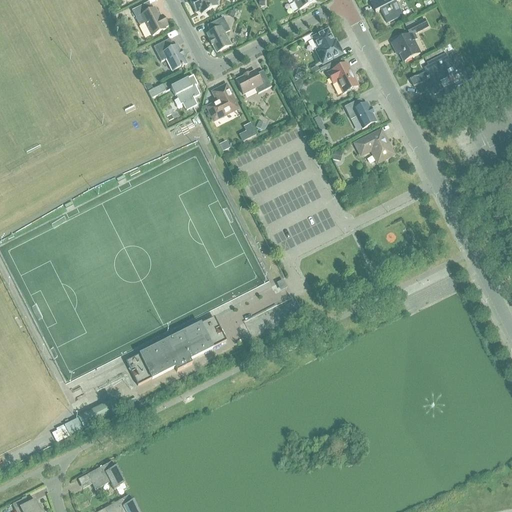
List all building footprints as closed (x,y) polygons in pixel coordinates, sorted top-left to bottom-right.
[(200,11),(202,15),(217,7),(213,0),(191,0),(189,1),(195,14),(200,11)] [(315,2),(313,0),(290,0),(293,4),(294,3),(299,11),(309,6),(308,5),(315,2)] [(381,12),(387,24),(403,16),(396,4),(400,2),(399,0),(376,0),(370,3),(376,14),(381,12)] [(144,25),(151,38),(166,30),(165,29),(168,28),(162,17),(159,18),(155,9),(152,11),(148,3),(132,12),(140,27),(144,25)] [(230,32),(223,18),(207,27),(210,33),(206,35),(210,41),(209,42),(211,46),(212,46),(216,54),(231,47),(225,35),(230,32)] [(415,35),(428,28),(425,20),(407,30),(410,35),(392,45),(396,53),(399,51),(405,63),(421,55),(414,42),(417,40),(415,35)] [(316,52),(322,65),(342,55),(338,48),(336,49),(328,31),(312,39),(318,51),(316,52)] [(166,61),(172,73),(187,65),(183,57),(181,52),(180,52),(177,46),(174,48),(169,40),(153,48),(161,63),(166,61)] [(410,81),(414,89),(417,87),(420,93),(429,88),(433,97),(444,91),(440,83),(450,78),(447,72),(453,68),(446,55),(427,64),(430,71),(410,81)] [(337,84),(343,95),(358,87),(350,73),(351,73),(346,64),(327,74),(333,85),(337,84)] [(236,81),(243,96),(255,90),(258,95),(271,88),(263,72),(256,75),(255,72),(248,75),(248,74),(243,76),(244,77),(236,81)] [(170,88),(175,97),(176,97),(180,106),(183,105),(186,112),(197,106),(193,99),(200,96),(195,87),(197,86),(193,77),(170,88)] [(148,93),(151,100),(165,93),(162,86),(148,93)] [(207,108),(214,122),(238,110),(226,86),(212,93),(218,104),(214,105),(207,108)] [(356,119),(362,130),(376,123),(367,104),(363,106),(360,100),(344,108),(351,121),(356,119)] [(245,126),(248,130),(241,134),(245,141),(258,133),(252,122),(245,126)] [(393,156),(381,132),(355,145),(361,157),(371,152),(377,164),(393,156)] [(130,372),(137,387),(151,380),(152,380),(174,369),(177,373),(192,365),(190,361),(212,349),(226,342),(219,327),(205,334),(200,326),(140,356),(144,365),(130,372)] [(78,419),(83,430),(120,411),(114,400),(78,419)] [(87,476),(95,492),(110,484),(114,491),(124,486),(115,469),(112,463),(87,476)] [(104,510),(105,511),(137,511),(133,502),(132,503),(129,497),(104,510)] [(42,511),(39,506),(38,507),(35,501),(27,505),(24,499),(12,506),(15,511),(42,511)]
